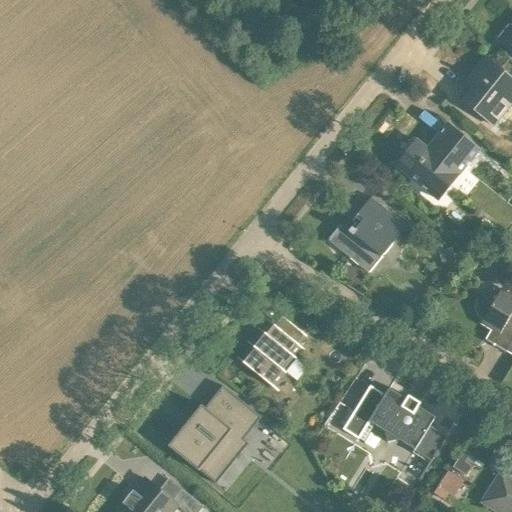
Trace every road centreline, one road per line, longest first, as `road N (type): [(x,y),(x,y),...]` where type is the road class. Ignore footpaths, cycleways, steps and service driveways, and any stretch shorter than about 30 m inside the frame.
road 1 (residential): [(28,511),(247,244)]
road 2 (residential): [(247,244),(441,0)]
road 3 (residential): [(511,405),(247,244)]
